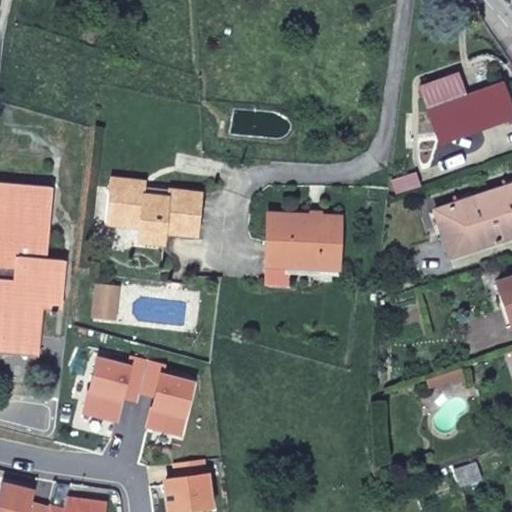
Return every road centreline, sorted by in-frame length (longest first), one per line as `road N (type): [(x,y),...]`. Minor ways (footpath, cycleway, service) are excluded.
road 1 (residential): [(404,0),(389,151),(371,169),(281,167)]
road 2 (residential): [(0,451),(116,471),(138,493),(141,511)]
